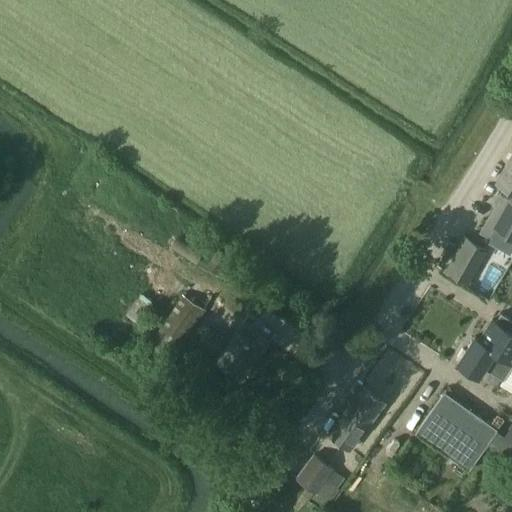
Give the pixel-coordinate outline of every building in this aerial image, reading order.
[(511,153),(511,155),(497,181),(511,189),(511,193),(494,226),(511,235),(511,153)] [(464,237),(446,269),(468,281),(486,249),(464,237)] [(207,267),(221,276),(232,258),(218,249),(207,267)] [(154,297),(138,320),(151,329),(170,302),(157,293),(163,285),(152,278),(144,290),(154,297)] [(138,320),(152,297),(141,290),(127,313),(138,320)] [(165,367),(205,309),(182,294),(143,353),(165,367)] [(462,348),(456,357),(459,359),(457,362),(478,375),(485,364),(505,376),(511,364),(511,331),(507,328),(511,320),(511,319),(500,312),(495,320),(491,318),(479,338),(474,335),(465,349),(462,348)] [(198,343),(238,372),(258,345),(238,330),(229,341),(210,328),(198,343)] [(328,432),(349,448),(384,402),(363,386),(328,432)] [(428,415),(385,473),(436,511),(441,511),(491,446),(434,407),(428,415)] [(497,429),(488,441),(511,458),(511,422),(504,434),(497,429)] [(317,491),(334,469),(335,468),(314,452),(295,478),(316,493),(317,491)] [(334,469),(317,491),(330,500),(342,485),(340,483),(344,476),(334,469)]
